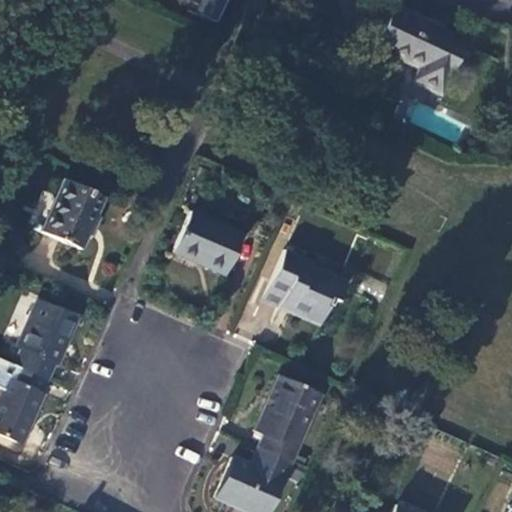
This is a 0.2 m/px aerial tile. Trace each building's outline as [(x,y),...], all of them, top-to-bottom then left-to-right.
[(465,40),(390,5),(371,48),(417,69),(411,82),(439,96),(465,40)] [(63,180),(39,233),(78,250),(102,197),(63,180)] [(170,252),(223,275),(241,235),(187,212),(170,252)] [(263,294),(320,319),(329,299),(336,302),(345,282),(310,267),(311,262),(282,249),(263,294)] [(76,318),(35,300),(14,347),(19,350),(12,365),(46,380),(53,365),(55,365),(76,318)] [(4,378),(0,388),(0,436),(20,446),(43,395),(40,394),(46,380),(12,365),(6,379),(4,378)] [(288,464),(319,395),(275,376),(251,431),(261,436),(255,450),(288,464)] [(212,498),(244,511),(267,511),(288,464),(255,450),(248,465),(230,457),(212,498)] [(326,511),(354,511),(332,501),(326,511)]
